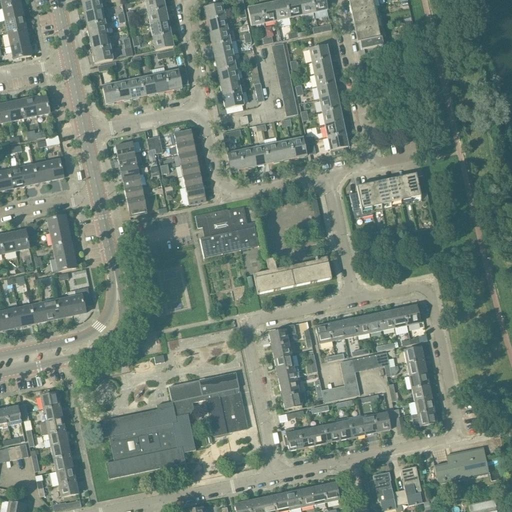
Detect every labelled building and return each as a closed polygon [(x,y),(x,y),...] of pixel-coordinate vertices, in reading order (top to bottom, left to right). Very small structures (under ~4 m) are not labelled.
[(0,0),(2,8),(20,5),(18,0),(0,0)] [(87,0),(81,1),(84,14),(102,10),(99,0),(87,0)] [(147,0),(145,1),(147,13),(165,9),(163,0),(147,0)] [(241,0),(236,1),(239,14),(245,13),(242,0),(241,0)] [(297,0),(288,0),(285,1),(289,19),(301,16),(297,0)] [(297,0),(301,16),(314,13),(311,0),(297,0)] [(324,0),(311,0),(314,13),(327,10),(324,0)] [(363,0),(351,3),(353,12),(373,8),(371,0),(363,0)] [(276,21),(289,19),(285,1),(273,3),(276,21)] [(273,3),(260,6),(264,24),(276,21),(273,3)] [(204,8),(206,21),(224,17),(221,4),(204,8)] [(2,8),(5,21),(23,17),(20,5),(2,8)] [(260,6),(248,9),(252,26),(264,24),(260,6)] [(375,18),(373,8),(353,12),(355,22),(375,18)] [(147,13),(150,26),(168,22),(165,9),(147,13)] [(84,14),(87,26),(105,23),(102,10),(84,14)] [(5,21),(7,34),(25,30),(23,17),(5,21)] [(206,21),(209,34),(227,30),(224,17),(206,21)] [(355,22),(357,32),(377,28),(375,18),(355,22)] [(150,26),(153,38),(170,34),(168,22),(150,26)] [(403,23),(401,24),(405,41),(413,39),(410,22),(403,23)] [(87,26),(89,39),(107,35),(105,23),(87,26)] [(330,24),(317,27),(318,34),(331,31),(330,24)] [(271,27),(265,29),(267,39),(273,38),(271,27)] [(381,46),(377,28),(357,32),(361,50),(381,46)] [(7,34),(10,47),(28,43),(25,30),(7,34)] [(209,34),(212,46),(230,42),(227,30),(209,34)] [(153,38),(155,52),(173,48),(170,34),(153,38)] [(89,39),(92,51),(110,48),(107,35),(89,39)] [(212,46),(214,59),(232,55),(230,42),(212,46)] [(31,57),(28,43),(10,47),(13,60),(31,57)] [(271,47),(272,52),(284,50),(283,44),(271,47)] [(308,49),(311,62),(329,59),(326,45),(308,49)] [(110,48),(92,51),(95,65),(113,61),(110,48)] [(161,53),(162,60),(175,57),(174,50),(161,53)] [(272,52),(273,58),(285,56),(284,50),(272,52)] [(214,59),(217,71),(235,68),(232,55),(214,59)] [(287,62),(285,56),(273,58),(275,64),(287,62)] [(311,62),(314,75),(332,71),(329,59),(311,62)] [(275,64),(276,70),(288,68),(287,62),(275,64)] [(99,73),(112,70),(110,64),(97,67),(99,73)] [(238,80),(235,68),(217,71),(220,84),(238,80)] [(289,74),(288,68),(276,70),(277,76),(289,74)] [(178,71),(165,74),(169,92),(182,89),(182,87),(188,85),(186,74),(179,76),(178,71)] [(314,75),(316,87),(334,84),(332,71),(314,75)] [(165,74),(152,77),(156,95),(169,92),(165,74)] [(277,76),(278,82),(290,80),(289,74),(277,76)] [(144,97),(156,95),(152,77),(140,79),(144,97)] [(140,79),(127,82),(131,100),(144,97),(140,79)] [(240,93),(238,80),(220,84),(222,97),(240,93)] [(278,82),(279,88),(291,85),(290,80),(278,82)] [(127,82),(115,85),(119,102),(131,100),(127,82)] [(316,87),(319,100),(337,96),(334,84),(316,87)] [(105,105),(119,102),(115,85),(102,87),(105,105)] [(279,88),(281,94),(293,91),(291,85),(279,88)] [(255,90),(258,103),(264,102),(261,88),(255,90)] [(281,94),(282,100),(294,97),(293,91),(281,94)] [(243,106),(240,93),(222,97),(225,110),(243,106)] [(319,100),(322,113),(340,109),(337,96),(319,100)] [(46,97),(32,100),(36,117),(49,115),(46,97)] [(295,103),(294,97),(282,100),(283,106),(295,103)] [(19,103),(23,120),(36,117),(32,100),(19,103)] [(19,103),(7,105),(10,123),(23,120),(19,103)] [(283,106),(284,112),(296,109),(295,103),(283,106)] [(0,106),(0,125),(10,123),(7,105),(0,106)] [(298,115),(296,109),(284,112),(286,118),(298,115)] [(322,113),(324,125),(342,122),(340,109),(322,113)] [(240,119),(241,125),(248,124),(247,117),(239,118),(240,119)] [(324,125),(327,138),(345,134),(342,122),(324,125)] [(175,145),(193,141),(191,130),(173,134),(175,145)] [(235,131),(222,134),(223,140),(237,138),(235,131)] [(345,134),(327,138),(330,151),(348,147),(345,134)] [(159,137),(152,138),(155,149),(161,148),(159,137)] [(146,140),(148,151),(155,149),(152,138),(146,140)] [(303,138),(290,141),(293,159),(306,156),(303,138)] [(264,146),(268,164),(281,162),(277,144),(276,139),(263,142),(264,146)] [(175,145),(178,156),(195,152),(193,141),(175,145)] [(277,144),(281,162),(293,159),(290,141),(277,144)] [(316,154),(313,141),(306,142),(309,156),(316,154)] [(117,157),(134,153),(132,143),(114,146),(117,157)] [(252,149),(256,167),(268,164),(264,146),(252,149)] [(155,155),(156,155),(155,149),(148,151),(147,151),(149,162),(156,160),(155,155)] [(252,149),(240,152),(243,170),(256,167),(252,149)] [(178,156),(180,167),(197,163),(195,152),(178,156)] [(243,170),(240,152),(226,155),(230,173),(243,170)] [(117,157),(119,168),(136,164),(134,153),(117,157)] [(59,162),(46,164),(50,182),(63,179),(59,162)] [(180,167),(182,177),(200,174),(197,163),(180,167)] [(34,167),(37,185),(50,182),(46,164),(34,167)] [(119,168),(121,179),(139,175),(136,164),(119,168)] [(34,167),(21,170),(25,188),(37,185),(34,167)] [(8,173),(12,190),(25,188),(21,170),(8,173)] [(8,173),(0,174),(0,192),(12,190),(8,173)] [(121,179),(123,190),(141,186),(146,185),(144,174),(139,175),(121,179)] [(182,177),(184,188),(202,184),(200,174),(182,177)] [(416,174),(415,174),(405,176),(411,203),(421,200),(420,194),(427,192),(423,176),(416,177),(416,174)] [(396,179),(401,205),(411,203),(405,176),(396,179)] [(396,179),(386,181),(391,207),(401,205),(396,179)] [(376,183),(382,209),(391,207),(386,181),(376,183)] [(376,183),(366,185),(372,211),(382,209),(376,183)] [(206,204),(202,184),(184,188),(189,208),(206,204)] [(373,217),(372,211),(366,185),(356,187),(357,193),(350,195),(353,212),(361,210),(363,219),(373,217)] [(123,190),(126,200),(143,197),(141,186),(123,190)] [(147,214),(143,197),(126,200),(129,218),(147,214)] [(318,239),(322,239),(324,238),(316,201),(310,202),(318,239)] [(227,210),(195,217),(197,227),(201,226),(204,238),(200,239),(204,259),(258,247),(255,233),(260,232),(258,222),(247,225),(243,208),(227,211),(227,210)] [(47,221),(50,235),(68,231),(65,217),(47,221)] [(26,225),(29,239),(35,238),(32,224),(26,225)] [(50,235),(52,247),(70,244),(68,231),(50,235)] [(25,232),(11,235),(15,253),(29,250),(25,232)] [(0,237),(0,242),(3,255),(15,253),(11,235),(0,237)] [(52,247),(55,260),(73,256),(70,244),(52,247)] [(267,272),(252,275),(256,295),(331,279),(326,258),(324,258),(323,254),(303,258),(304,264),(275,270),(273,259),(265,261),(267,272)] [(55,260),(58,273),(76,270),(73,256),(55,260)] [(72,317),(85,314),(82,297),(68,299),(72,317)] [(68,299),(55,302),(59,320),(72,317),(68,299)] [(43,305),(46,322),(59,320),(55,302),(43,305)] [(43,305),(30,307),(34,325),(46,322),(43,305)] [(416,306),(403,309),(406,326),(419,324),(416,306)] [(17,310),(21,328),(34,325),(30,307),(17,310)] [(390,312),(394,329),(406,326),(403,309),(390,312)] [(17,310),(5,313),(8,331),(21,328),(17,310)] [(390,312),(378,314),(381,332),(394,329),(390,312)] [(0,313),(0,332),(8,331),(5,313),(0,313)] [(365,317),(369,334),(381,332),(378,314),(365,317)] [(365,317),(353,320),(356,337),(369,334),(365,317)] [(340,322),(344,340),(356,337),(353,320),(340,322)] [(340,322),(328,325),(331,343),(344,340),(340,322)] [(332,347),(331,343),(328,325),(315,328),(319,350),(332,347)] [(268,335),(270,348),(288,344),(286,337),(295,335),(293,326),(277,329),(278,333),(268,335)] [(273,360),(290,357),(288,344),(270,348),(273,360)] [(405,365),(423,361),(420,348),(403,352),(405,365)] [(382,361),(383,367),(384,369),(389,368),(387,360),(386,353),(381,355),(382,361)] [(155,365),(161,363),(165,363),(163,355),(154,357),(155,365)] [(378,369),(383,367),(382,361),(381,355),(375,356),(378,369)] [(378,369),(375,356),(369,357),(372,370),(378,369)] [(273,360),(276,373),(293,369),(290,357),(273,360)] [(369,357),(363,358),(366,371),(372,370),(369,357)] [(366,371),(363,358),(357,360),(360,372),(366,371)] [(352,361),(353,367),(354,373),(354,374),(360,372),(357,360),(352,361)] [(353,367),(352,361),(339,363),(340,370),(353,367)] [(405,365),(408,377),(426,373),(423,361),(405,365)] [(315,364),(310,366),(306,366),(308,375),(312,374),(317,373),(315,364)] [(340,370),(342,375),(354,373),(353,367),(340,370)] [(293,369),(276,373),(278,385),(296,382),(293,369)] [(235,373),(168,387),(171,404),(156,407),(157,411),(97,424),(100,440),(110,438),(115,462),(105,465),(109,481),(185,464),(183,454),(197,451),(189,415),(193,409),(192,403),(204,401),(239,393),(235,373)] [(354,373),(342,375),(343,381),(355,379),(354,374),(354,373)] [(408,377),(411,390),(428,386),(426,373),(408,377)] [(343,381),(344,387),(357,384),(355,379),(343,381)] [(315,391),(321,390),(319,381),(314,382),(314,386),(308,388),(309,392),(315,391)] [(278,385),(281,398),(298,394),(296,382),(278,385)] [(344,387),(346,393),(358,390),(357,384),(344,387)] [(411,390),(413,402),(431,399),(428,386),(411,390)] [(338,388),(341,401),(347,400),(346,393),(344,387),(338,388)] [(338,388),(332,389),(335,402),(341,401),(338,388)] [(327,390),(329,403),(335,402),(332,389),(327,390)] [(321,392),(322,398),(324,405),(329,403),(327,390),(321,392)] [(358,390),(346,393),(347,400),(359,397),(358,390)] [(247,430),(239,393),(204,401),(212,438),(247,430)] [(42,411),(60,407),(57,394),(40,398),(42,411)] [(301,408),(298,394),(281,398),(284,411),(301,408)] [(413,402),(416,415),(433,411),(431,399),(413,402)] [(17,407),(5,410),(8,427),(21,424),(17,407)] [(42,411),(45,423),(62,420),(60,407),(42,411)] [(5,410),(0,410),(0,428),(8,427),(5,410)] [(412,428),(414,429),(436,424),(433,411),(416,415),(410,416),(410,418),(409,418),(409,419),(409,422),(411,421),(412,428)] [(386,414),(373,417),(377,434),(389,432),(386,414)] [(347,419),(348,422),(351,440),(364,437),(360,419),(360,416),(347,419)] [(373,417),(360,419),(364,437),(377,434),(373,417)] [(401,418),(400,418),(394,420),(398,437),(405,435),(401,418)] [(45,423),(48,436),(65,432),(62,420),(45,423)] [(348,422),(335,425),(339,442),(351,440),(348,422)] [(335,425),(323,427),(326,445),(339,442),(335,425)] [(323,427),(310,430),(314,448),(326,445),(323,427)] [(288,453),(301,450),(298,433),(293,434),(292,430),(284,432),(285,436),(282,436),(284,447),(287,447),(288,453)] [(310,430),(298,433),(301,450),(314,448),(310,430)] [(48,436),(50,448),(68,445),(65,432),(48,436)] [(70,457),(68,445),(50,448),(53,461),(70,457)] [(26,446),(20,447),(22,460),(28,458),(26,446)] [(22,460),(20,447),(14,448),(16,461),(22,460)] [(14,448),(8,449),(11,462),(16,461),(14,448)] [(448,464),(435,467),(439,485),(490,475),(484,448),(446,456),(448,464)] [(11,462),(8,449),(2,451),(4,463),(11,462)] [(53,461),(56,473),(73,469),(70,457),(53,461)] [(403,491),(397,492),(400,507),(406,505),(407,508),(421,505),(419,495),(421,494),(415,468),(399,471),(400,480),(403,479),(405,486),(402,487),(403,491)] [(56,473),(58,486),(76,482),(73,469),(56,473)] [(381,511),(388,511),(395,511),(401,511),(400,507),(397,492),(392,493),(391,489),(389,490),(388,483),(390,482),(389,473),(372,477),(378,504),(379,503),(381,511)] [(79,495),(76,482),(58,486),(61,499),(79,495)] [(335,484),(322,487),(326,504),(339,501),(335,484)] [(322,487),(310,489),(314,507),(326,504),(322,487)] [(310,489),(298,492),(301,509),(314,507),(310,489)] [(298,492),(285,495),(289,511),(301,509),(298,492)] [(285,495),(273,497),(275,511),(288,511),(289,511),(285,495)] [(275,511),(273,497),(260,500),(262,511),(275,511)] [(434,505),(437,500),(432,497),(428,502),(434,505)] [(262,511),(260,500),(248,503),(249,511),(262,511)] [(497,511),(495,500),(469,505),(470,511),(497,511)] [(80,502),(65,505),(67,511),(81,507),(80,502)] [(0,511),(25,511),(26,507),(9,503),(7,510),(1,509),(0,511)] [(249,511),(248,503),(235,505),(236,511),(249,511)]
